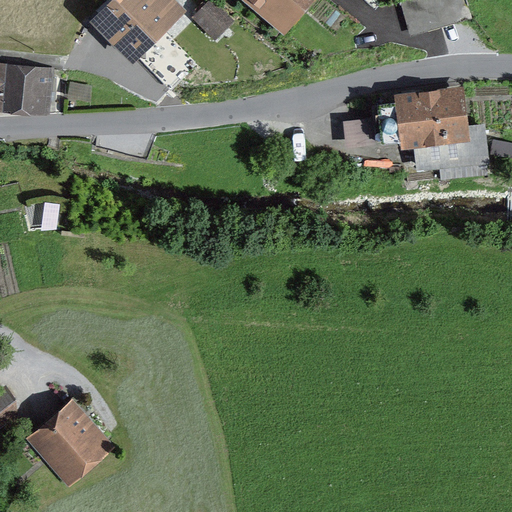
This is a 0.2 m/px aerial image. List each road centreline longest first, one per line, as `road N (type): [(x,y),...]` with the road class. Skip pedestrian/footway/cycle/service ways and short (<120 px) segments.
road 1 (unclassified): [(0,128),(244,110),(402,73),(511,66)]
road 2 (unknown): [(0,39),(64,46),(119,75),(170,118)]
